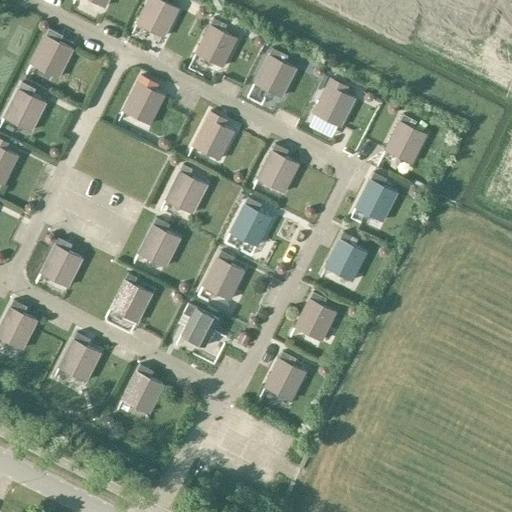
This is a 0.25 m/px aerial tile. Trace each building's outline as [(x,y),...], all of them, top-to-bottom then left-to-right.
[(146,0),(135,23),(164,37),(179,7),(165,0),(146,0)] [(213,16),(210,23),(209,23),(194,53),(222,66),(237,37),(220,28),(223,21),(213,16)] [(57,78),(73,48),(59,41),(63,34),(49,27),(45,34),(29,63),(57,78)] [(281,97),(296,67),(279,58),(282,51),(272,46),(269,53),(268,52),(253,82),(281,97)] [(141,74),(137,80),(122,110),(150,124),(165,95),(147,85),(150,79),(141,74)] [(331,77),(328,83),(327,82),(312,113),(340,127),(355,96),(337,88),(341,82),(331,77)] [(30,131),(46,101),(32,94),(36,88),(22,81),(18,87),(17,87),(2,116),(30,131)] [(206,115),(191,145),(220,160),(234,130),(217,121),(219,114),(210,109),(207,115),(206,115)] [(412,118),(402,113),(399,120),(398,119),(383,148),(412,163),(427,134),(408,124),(412,118)] [(0,182),(4,185),(19,155),(5,148),(9,141),(0,136),(0,182)] [(284,192),(299,163),(285,156),(288,149),(275,142),(271,149),(255,178),(284,192)] [(192,213),(207,183),(189,174),(193,168),(183,163),(180,169),(179,169),(164,199),(192,213)] [(373,171),(370,177),(369,177),(354,206),(382,221),(397,191),(384,184),(387,178),(373,171)] [(248,196),(244,202),(243,202),(229,232),(258,246),(272,216),(258,209),(262,203),(248,196)] [(156,216),(152,223),(152,222),(137,253),(165,266),(180,237),(167,230),(170,224),(156,216)] [(343,231),(339,237),(323,266),(352,281),(367,251),(350,242),(353,236),(343,231)] [(68,287),(82,257),(65,248),(68,241),(58,236),(55,243),(54,242),(39,272),(68,287)] [(221,249),(217,256),(216,255),(202,285),(230,300),(245,270),(231,263),(235,256),(221,249)] [(128,272),(125,278),(124,277),(109,308),(137,322),(152,292),(134,283),(137,277),(128,272)] [(322,340),(337,311),(319,302),(322,295),(312,289),(309,297),(308,296),(293,326),(322,340)] [(13,298),(0,323),(0,337),(21,348),(36,319),(23,312),(27,306),(13,298)] [(183,311),(190,315),(180,334),(205,346),(219,318),(195,305),(188,302),(183,311)] [(73,337),(58,367),(85,380),(99,351),(82,342),(86,336),(76,331),(73,337)] [(278,357),(264,386),(291,400),(305,370),(288,362),(292,354),(281,350),(277,356),(278,357)] [(137,369),(121,399),(147,413),(163,384),(150,377),(154,370),(139,363),(136,369),(137,369)]
